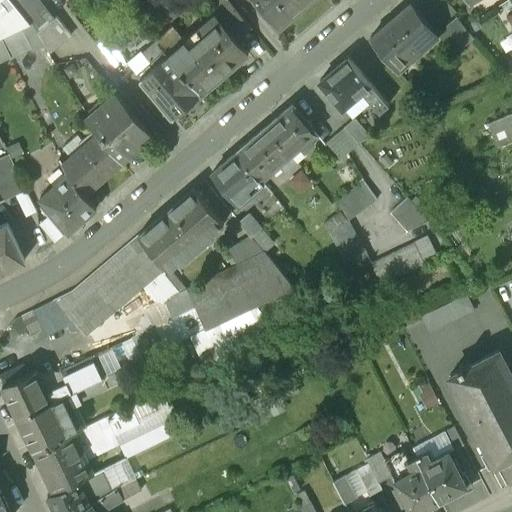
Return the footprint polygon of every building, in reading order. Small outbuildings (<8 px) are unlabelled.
[(0,0),(0,34),(1,34),(29,20),(12,0),(0,0)] [(229,0),(222,0),(213,8),(216,11),(217,11),(222,17),(232,28),(244,17),(229,0)] [(303,0),(260,0),(281,23),(305,2),(303,0)] [(439,33),(411,1),(370,36),(398,69),(440,34),(439,33)] [(50,9),(31,19),(38,29),(55,15),(54,14),(50,9)] [(55,15),(38,29),(43,38),(48,47),(70,29),(56,13),(54,14),(55,15)] [(473,34),(458,16),(449,24),(464,42),(473,34)] [(222,17),(190,44),(185,38),(170,51),(203,90),(250,49),(232,28),(222,17)] [(29,20),(1,34),(11,55),(43,38),(38,29),(31,19),(29,20)] [(464,42),(449,24),(439,33),(440,34),(454,51),(464,42)] [(1,34),(0,34),(0,60),(11,55),(1,34)] [(169,50),(141,76),(147,83),(146,83),(174,116),(203,90),(170,51),(169,50)] [(136,68),(123,53),(112,61),(125,77),(136,68)] [(348,55),(319,79),(343,105),(357,94),(361,98),(367,93),(381,109),(390,101),(348,55)] [(116,91),(86,117),(99,133),(103,138),(122,160),(152,135),(116,91)] [(293,102),(267,123),(296,157),(304,150),(303,149),(315,140),(311,135),(317,130),(293,102)] [(511,109),(490,119),(500,144),(511,139),(511,109)] [(267,123),(237,149),(261,178),(280,161),(285,167),(296,157),(267,123)] [(344,125),(327,140),(342,156),(359,141),(344,125)] [(99,133),(63,163),(66,168),(69,172),(85,191),(122,160),(103,138),(99,133)] [(25,155),(34,174),(58,163),(49,144),(25,155)] [(237,149),(212,170),(236,199),(261,178),(237,149)] [(9,152),(0,156),(0,188),(5,199),(15,193),(26,188),(9,152)] [(293,173),(300,187),(312,181),(306,167),(293,173)] [(69,172),(41,196),(45,202),(68,229),(69,230),(97,205),(85,191),(69,172)] [(365,180),(345,193),(359,211),(379,197),(365,180)] [(26,188),(15,193),(26,215),(36,209),(26,188)] [(194,188),(171,207),(170,206),(160,214),(162,215),(141,233),(169,266),(222,221),(194,188)] [(345,193),(334,201),(342,209),(335,214),(341,223),(331,230),(352,270),(371,261),(349,218),(359,211),(345,193)] [(409,197),(392,212),(407,229),(429,220),(409,197)] [(261,226),(248,211),(238,219),(251,234),(261,226)] [(48,215),(39,223),(54,241),(63,233),(48,215)] [(0,225),(0,269),(24,258),(22,255),(13,235),(7,222),(0,225)] [(72,289),(22,314),(28,326),(30,332),(42,325),(46,333),(73,320),(85,331),(143,283),(166,263),(141,233),(140,232),(72,289)] [(415,241),(383,257),(392,278),(425,262),(415,241)] [(265,251),(188,289),(205,327),(293,284),(265,251)] [(383,257),(371,262),(382,283),(392,278),(383,257)] [(467,292),(422,314),(430,329),(474,307),(467,292)] [(511,374),(499,349),(450,374),(487,447),(481,451),(489,466),(503,459),(505,463),(511,459),(511,374)] [(94,358),(62,373),(66,381),(47,390),(52,400),(64,394),(102,376),(94,358)] [(36,366),(25,372),(25,370),(10,378),(11,379),(2,384),(17,417),(52,400),(47,390),(36,366)] [(161,389),(74,432),(87,459),(119,443),(115,434),(139,422),(139,421),(169,407),(161,389)] [(52,400),(17,417),(34,450),(80,428),(64,394),(52,400)] [(174,415),(129,437),(137,452),(182,431),(174,415)] [(74,432),(34,450),(55,492),(94,474),(74,432)] [(417,455),(409,459),(403,447),(385,457),(384,457),(393,474),(399,485),(392,489),(398,501),(405,498),(412,511),(424,511),(429,510),(427,506),(440,500),(417,455)] [(381,449),(366,457),(379,482),(393,474),(384,457),(385,457),(381,449)] [(449,451),(431,461),(425,451),(417,455),(440,500),(457,491),(459,494),(468,490),(460,472),(465,470),(461,461),(459,462),(455,456),(452,458),(449,451)] [(112,479),(92,489),(94,493),(97,499),(102,496),(117,487),(112,479)] [(78,481),(48,495),(55,511),(74,511),(89,504),(97,499),(94,493),(86,497),(78,481)] [(0,511),(12,511),(7,501),(9,500),(2,485),(0,486),(0,511)] [(117,487),(102,496),(97,499),(89,504),(93,511),(99,511),(123,500),(117,487)] [(352,499),(344,503),(349,511),(357,507),(352,499)] [(374,499),(369,501),(371,505),(365,509),(366,510),(363,511),(381,511),(377,503),(376,503),(374,499)] [(315,511),(310,501),(299,507),(301,511),(315,511)]
